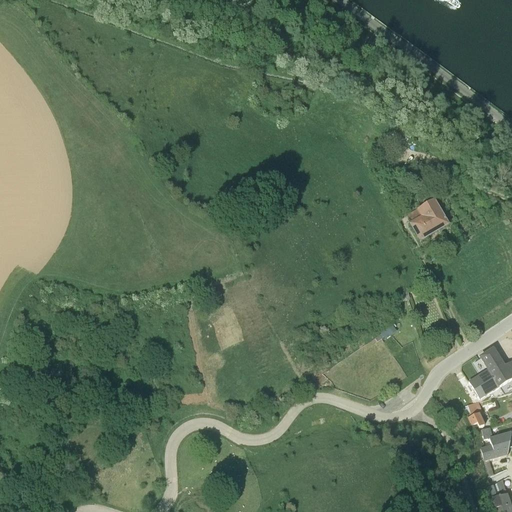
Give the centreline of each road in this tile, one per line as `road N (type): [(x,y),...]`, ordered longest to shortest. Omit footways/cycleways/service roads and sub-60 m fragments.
road 1 (unclassified): [(411,417),(379,422),(314,403),(257,448),(206,433),(185,436),(170,455),(166,511)]
road 2 (track): [(468,353),(400,224)]
road 3 (unclassified): [(511,324),(438,374),(411,417)]
